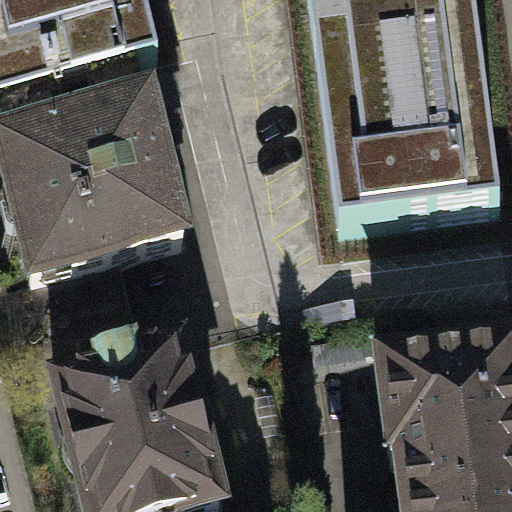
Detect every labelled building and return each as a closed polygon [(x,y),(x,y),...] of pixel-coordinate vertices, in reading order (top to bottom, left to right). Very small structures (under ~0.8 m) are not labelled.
[(0,0),(0,101),(132,70),(149,68),(131,0),(0,0)] [(466,0),(297,0),(328,240),(494,219),(466,0)] [(132,70),(0,101),(0,200),(21,288),(175,251),(132,70)] [(216,511),(177,354),(46,387),(77,511),(216,511)] [(372,373),(396,511),(511,511),(511,376),(509,356),(372,373)]
